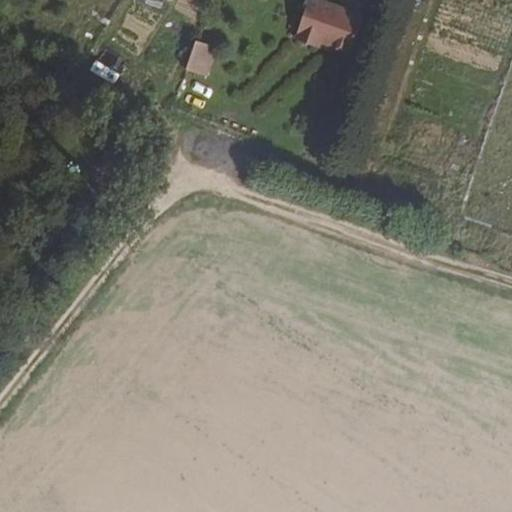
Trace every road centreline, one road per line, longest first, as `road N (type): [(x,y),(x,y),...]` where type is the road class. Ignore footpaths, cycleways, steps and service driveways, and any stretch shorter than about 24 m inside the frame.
road 1 (track): [(511,285),(181,178)]
road 2 (track): [(0,397),(181,178)]
